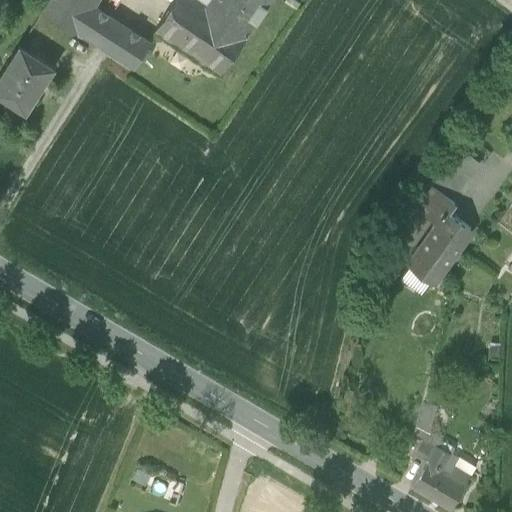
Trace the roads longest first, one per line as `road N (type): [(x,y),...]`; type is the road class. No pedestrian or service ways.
road 1 (tertiary): [(255,421),(0,280)]
road 2 (tertiary): [(410,511),(255,421)]
